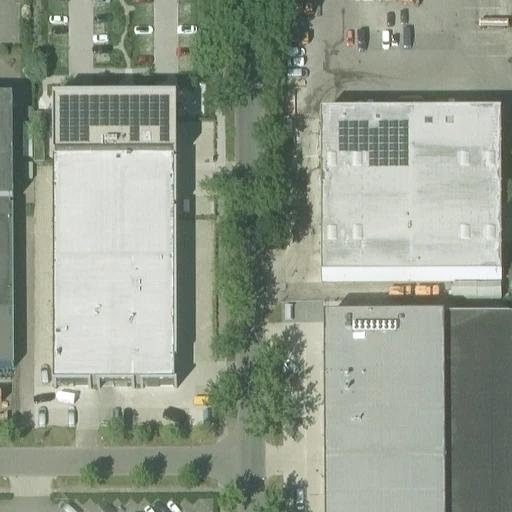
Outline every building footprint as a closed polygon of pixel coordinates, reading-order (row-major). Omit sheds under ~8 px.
[(424,106),(419,101),(400,101),(396,106),(396,119),(320,120),(321,283),(500,283),(500,119),(424,119),(424,106)] [(0,370),(13,370),(12,103),(0,103),(0,370)] [(175,107),(52,107),(53,389),(174,388),(173,163),(176,163),(175,107)] [(45,115),(33,116),(33,131),(46,131),(45,115)] [(511,511),(511,323),(323,324),(323,511),(511,511)] [(293,386),(292,377),(281,377),(281,387),(293,386)] [(292,492),(281,492),(281,503),(292,503),(292,492)]
